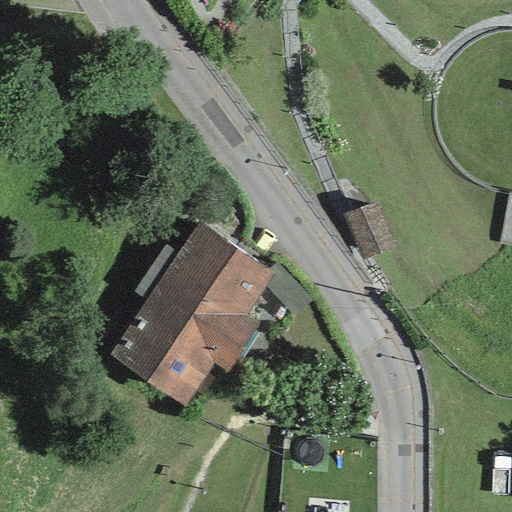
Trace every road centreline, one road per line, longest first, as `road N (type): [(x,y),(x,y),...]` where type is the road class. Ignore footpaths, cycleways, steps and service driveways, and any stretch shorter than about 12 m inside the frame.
road 1 (residential): [(396,511),(394,397),(360,316),(121,0)]
road 2 (track): [(0,24),(66,26),(125,8)]
